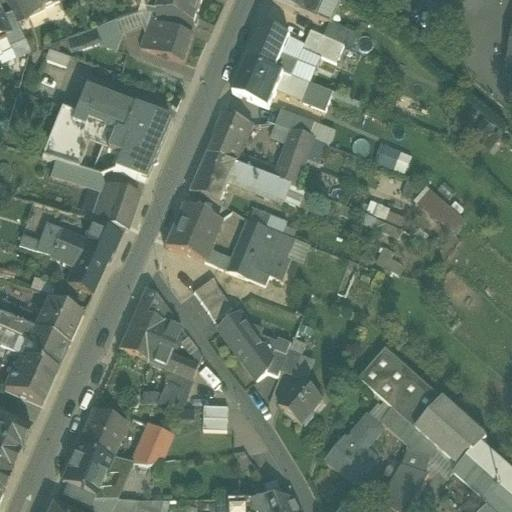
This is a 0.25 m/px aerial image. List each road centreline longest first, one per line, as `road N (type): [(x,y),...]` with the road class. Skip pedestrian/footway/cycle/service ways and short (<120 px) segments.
road 1 (residential): [(136,259),(312,511)]
road 2 (residential): [(249,0),(136,259)]
road 3 (residential): [(136,259),(23,511)]
